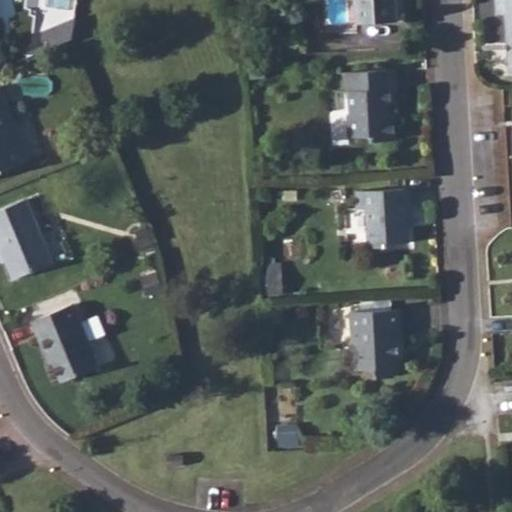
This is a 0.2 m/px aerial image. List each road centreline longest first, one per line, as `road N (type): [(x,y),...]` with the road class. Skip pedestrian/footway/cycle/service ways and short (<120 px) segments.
road 1 (residential): [(312,511),(424,444),(460,385),(466,356),(449,0)]
road 2 (residential): [(145,511),(62,456),(20,408),(0,360)]
